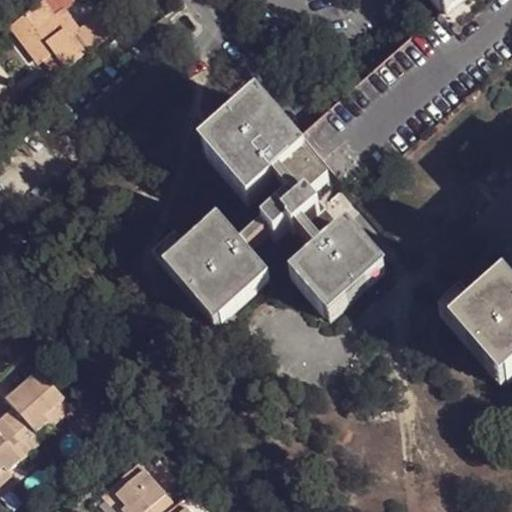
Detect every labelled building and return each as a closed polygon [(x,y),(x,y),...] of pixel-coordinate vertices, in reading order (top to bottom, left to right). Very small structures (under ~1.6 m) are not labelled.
[(67,0),(43,0),(7,29),(27,54),(37,47),(61,77),(116,31),(102,13),(65,43),(46,21),(70,3),(67,0)] [(435,0),(446,13),(461,0),(435,0)] [(0,111),(3,115),(19,103),(8,89),(0,94),(0,111)] [(330,183),(266,106),(207,152),(248,200),(274,180),(289,197),(299,208),(311,198),(330,183)] [(299,208),(289,197),(234,240),(246,255),(271,234),(278,243),(292,232),(314,260),(291,278),(321,315),(380,268),(350,231),(325,250),(313,235),(330,221),(311,198),(299,208)] [(246,255),(234,240),(214,217),(185,240),(177,231),(159,246),(220,318),(266,279),(246,255)] [(511,294),(508,289),(471,319),(460,306),(439,322),(505,400),(511,393),(511,294)] [(9,413),(0,421),(0,427),(23,453),(36,442),(31,434),(42,424),(38,418),(55,403),(34,378),(3,405),(9,413)] [(45,429),(64,412),(55,403),(38,418),(42,424),(45,429)] [(0,472),(1,474),(23,453),(0,427),(0,472)] [(170,511),(172,511),(136,471),(111,493),(127,511),(170,511)] [(127,511),(111,493),(102,501),(112,511),(127,511)]
